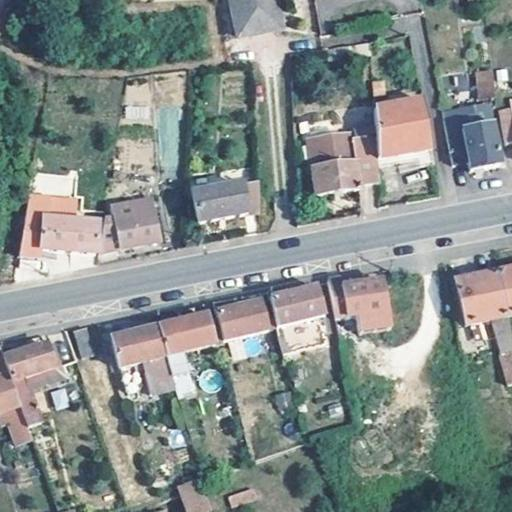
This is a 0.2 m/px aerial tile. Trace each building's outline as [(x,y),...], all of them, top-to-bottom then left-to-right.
[(228,0),(234,32),(275,26),(270,0),(228,0)] [(367,57),(366,44),(350,46),(351,59),(367,57)] [(491,108),(487,71),(473,73),(478,110),(491,108)] [(123,86),(126,122),(151,120),(148,83),(123,86)] [(370,107),(372,136),(374,157),(426,150),(418,99),(370,107)] [(511,99),(506,100),(506,107),(497,109),(503,146),(511,143),(511,99)] [(487,123),(485,112),(457,117),(459,128),(487,123)] [(496,166),(487,123),(459,128),(442,131),(450,169),(466,165),(467,172),(496,166)] [(374,157),(372,136),(347,140),(346,132),(305,139),(313,196),(356,190),(356,185),(376,183),(374,157)] [(236,186),(234,176),(215,179),(216,190),(188,195),(193,225),(254,214),(254,184),(236,186)] [(155,242),(147,201),(105,209),(108,222),(99,224),(94,255),(155,242)] [(23,207),(0,203),(0,229),(19,231),(21,220),(23,207)] [(21,220),(19,231),(16,251),(26,252),(90,256),(93,225),(21,220)] [(0,273),(12,275),(16,251),(19,231),(0,229),(0,273)] [(26,252),(16,251),(12,275),(11,282),(22,279),(26,252)] [(511,270),(494,274),(503,320),(511,317),(511,270)] [(507,337),(503,320),(494,274),(452,283),(461,327),(495,321),(495,328),(498,339),(507,337)] [(337,290),(335,281),(322,283),(330,322),(385,313),(380,284),(337,290)] [(320,318),(312,289),(264,302),(272,330),(270,331),(276,356),(321,345),(315,320),(320,318)] [(211,316),(213,320),(218,344),(263,333),(255,304),(211,316)] [(218,344),(213,320),(203,323),(201,318),(155,330),(172,393),(181,390),(177,377),(184,374),(180,356),(219,346),(218,344)] [(92,356),(83,328),(68,331),(78,360),(92,356)] [(149,399),(172,393),(155,330),(109,342),(117,372),(139,366),(149,399)] [(42,346),(0,360),(0,362),(7,383),(50,369),(42,346)] [(511,383),(511,360),(510,353),(495,357),(503,392),(508,392),(508,385),(511,383)] [(24,429),(10,391),(7,383),(0,362),(0,424),(7,426),(14,445),(27,440),(24,429)] [(406,408),(398,377),(393,377),(395,389),(392,390),(392,395),(390,396),(394,411),(401,410),(403,415),(408,413),(407,407),(406,408)] [(10,391),(24,429),(37,424),(23,386),(10,391)] [(202,511),(203,511),(193,482),(176,488),(184,511),(202,511)] [(252,499),(248,488),(224,498),(227,508),(252,499)] [(405,504),(400,492),(388,497),(393,509),(405,504)]
